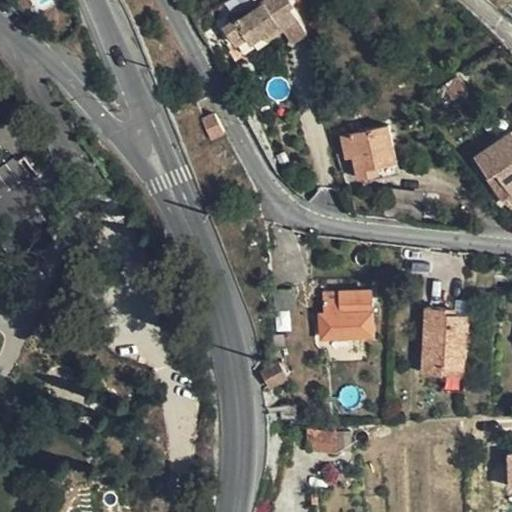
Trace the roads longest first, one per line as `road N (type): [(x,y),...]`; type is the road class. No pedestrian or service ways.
road 1 (residential): [(511,244),(311,223),(272,195),(169,0)]
road 2 (tertiary): [(231,511),(237,488),(230,352),(195,230)]
road 3 (unknown): [(48,72),(67,192),(62,214),(41,233),(0,244)]
road 4 (tertiary): [(99,124),(195,230)]
road 5 (tertiary): [(0,24),(99,124)]
road 6 (tertiary): [(152,118),(98,0)]
road 7 (tertiary): [(195,230),(152,118)]
